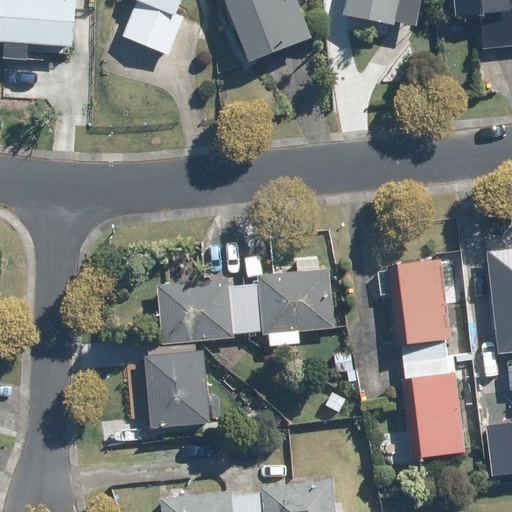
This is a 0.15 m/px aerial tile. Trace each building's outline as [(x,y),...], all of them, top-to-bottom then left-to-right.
[(0,0),(0,43),(1,43),(0,57),(0,59),(23,61),(24,53),(69,56),(72,0),(0,0)] [(130,0),(135,2),(120,38),(168,57),(183,18),(174,14),(179,0),(130,0)] [(221,0),(247,63),(309,38),(293,0),(221,0)] [(343,0),(341,16),(392,26),(397,0),(343,0)] [(506,0),(452,0),(455,20),(478,18),(481,51),(511,47),(511,7),(508,8),(506,0)] [(511,250),(485,254),(497,355),(511,353),(511,250)] [(259,286),(243,287),(247,334),(261,333),(262,337),(333,330),(327,270),(318,271),(316,259),(295,261),(297,273),(258,277),(259,286)] [(440,261),(386,267),(386,270),(376,271),(378,296),(391,295),(396,347),(402,347),(403,362),(445,359),(443,339),(448,339),(443,286),(453,285),(450,263),(440,265),(440,261)] [(247,334),(243,287),(228,288),(227,280),(155,287),(160,340),(160,346),(193,343),(233,339),(232,335),(247,334)] [(148,342),(149,358),(141,359),(148,430),(209,424),(202,352),(194,352),(193,343),(160,346),(160,340),(148,342)] [(353,373),(351,353),(334,354),(336,375),(353,373)] [(463,356),(451,357),(452,367),(464,366),(463,356)] [(401,381),(409,461),(463,455),(454,373),(446,374),(445,359),(403,362),(405,380),(401,381)] [(331,394),(324,406),(338,414),(345,401),(331,394)] [(266,414),(249,415),(249,427),(267,426),(266,414)] [(331,482),(260,489),(260,494),(246,496),(247,511),(340,511),(340,503),(333,504),(331,482)] [(247,511),(246,496),(232,497),(231,492),(157,499),(158,511),(247,511)]
